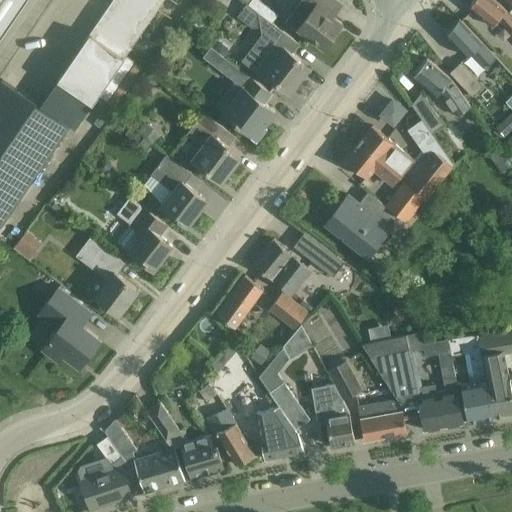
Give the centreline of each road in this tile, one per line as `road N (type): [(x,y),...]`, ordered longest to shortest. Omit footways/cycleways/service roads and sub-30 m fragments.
road 1 (residential): [(0,445),(106,401),(407,3)]
road 2 (tertiary): [(260,511),(511,464)]
